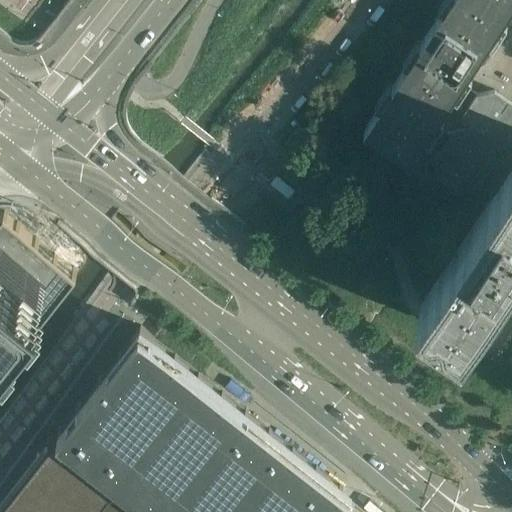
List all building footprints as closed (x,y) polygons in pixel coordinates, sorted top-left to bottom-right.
[(511,101),(495,90),(477,93),(461,83),(511,4),(511,0),(449,0),(365,128),(411,159),(425,137),(441,147),(434,158),(438,176),(460,191),(478,187),(493,197),(420,307),(466,338),(511,268),(511,101)] [(293,150),(308,131),(306,129),(300,125),(285,143),(293,150)] [(387,190),(393,181),(379,172),(373,181),(387,190)] [(291,175),(283,184),(301,200),(309,190),(291,175)] [(0,367),(77,270),(76,268),(74,267),(4,212),(4,213),(3,212),(2,211),(1,211),(0,210),(0,367)] [(4,511),(327,511),(324,510),(334,497),(337,493),(340,489),(343,486),(340,483),(339,483),(318,467),(319,466),(316,464),(316,465),(295,448),(293,446),(292,446),(272,429),(269,427),(248,411),(248,410),(246,408),(245,409),(225,392),(222,390),(202,375),(201,374),(201,373),(199,371),(198,372),(177,355),(178,355),(175,353),(154,336),(141,325),(121,351),(120,351),(118,353),(119,354),(101,376),(99,378),(99,379),(81,401),(79,404),(61,427),(61,426),(39,454),(39,455),(0,504),(4,511)]
